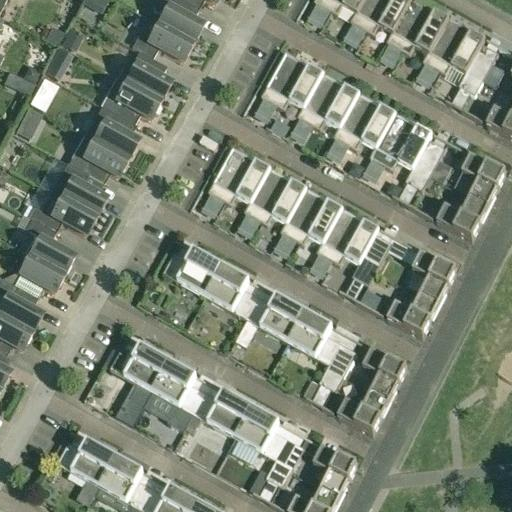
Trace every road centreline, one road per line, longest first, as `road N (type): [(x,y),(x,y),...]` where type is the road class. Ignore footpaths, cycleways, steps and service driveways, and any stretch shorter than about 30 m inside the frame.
road 1 (unclassified): [(383,462),(91,304)]
road 2 (unclassified): [(431,367),(144,210)]
road 3 (unclassified): [(479,271),(197,116)]
road 4 (unclassified): [(511,160),(252,18)]
road 5 (unclassified): [(245,511),(41,398)]
